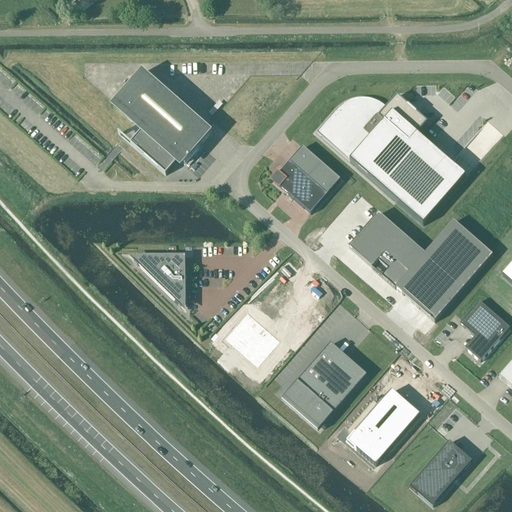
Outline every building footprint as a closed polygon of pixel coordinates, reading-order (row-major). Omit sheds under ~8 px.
[(144,75),(116,106),(145,131),(131,147),(166,178),(180,162),(186,167),(213,136),(144,75)] [(225,102),(238,89),(227,79),(214,91),(225,102)] [(339,109),(317,134),(423,228),(466,179),(417,137),(428,124),(397,97),(386,110),(382,106),(378,104),(373,102),(368,100),(363,100),(358,100),(353,101),(348,103),(343,106),(339,109)] [(233,98),(225,105),(235,117),(244,110),(233,98)] [(253,109),(246,113),(250,119),(257,115),(253,109)] [(341,181),(303,149),(273,183),(311,216),(341,181)] [(378,216),(349,250),(434,325),(493,258),(454,224),(425,257),(378,216)] [(201,255),(211,254),(211,245),(200,246),(201,255)] [(185,259),(136,259),(131,267),(178,313),(186,308),(185,259)] [(475,339),(465,350),(481,364),(510,330),(479,304),(460,326),(475,339)] [(247,315),(222,344),(255,373),(280,344),(247,315)] [(423,340),(427,335),(413,325),(410,330),(423,340)] [(441,330),(433,339),(443,348),(451,339),(441,330)] [(331,346),(307,373),(289,393),(283,400),(319,432),(325,425),(367,378),(331,346)] [(511,364),(499,379),(511,390),(511,364)] [(392,393),(348,444),(376,469),(420,418),(392,393)] [(450,444),(410,489),(433,509),(472,464),(450,444)]
